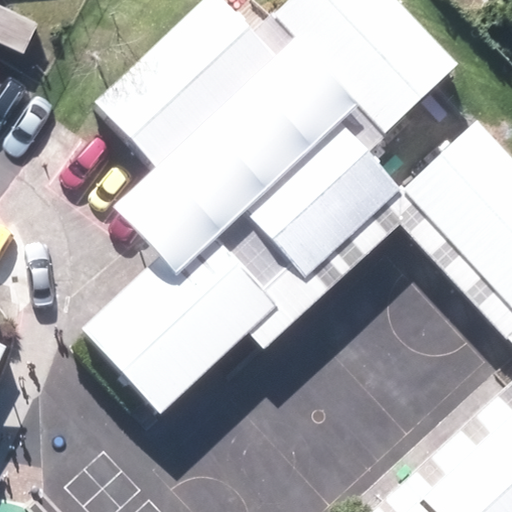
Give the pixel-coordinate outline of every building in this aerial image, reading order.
[(76,112),(144,184),(263,74),(195,0),(76,112)] [(282,0),(255,26),(368,146),(440,81),(365,0),(282,0)] [(0,3),(0,52),(23,61),(39,18),(0,3)] [(220,215),(287,288),(380,203),(312,129),(220,215)] [(392,198),(499,312),(511,299),(511,180),(464,129),(392,198)] [(67,338),(146,423),(262,316),(182,230),(67,338)] [(511,511),(511,379),(367,511),(511,511)]
